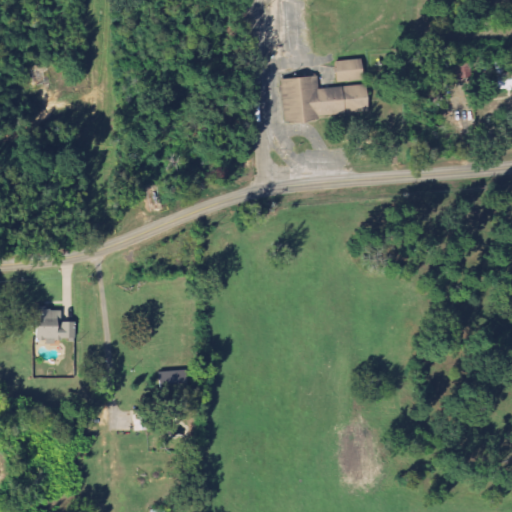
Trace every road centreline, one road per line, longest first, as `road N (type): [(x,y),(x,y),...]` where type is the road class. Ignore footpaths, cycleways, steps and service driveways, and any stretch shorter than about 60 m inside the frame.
road 1 (residential): [(0,267),(104,252),(263,190),(511,168)]
road 2 (residential): [(263,190),(258,0)]
